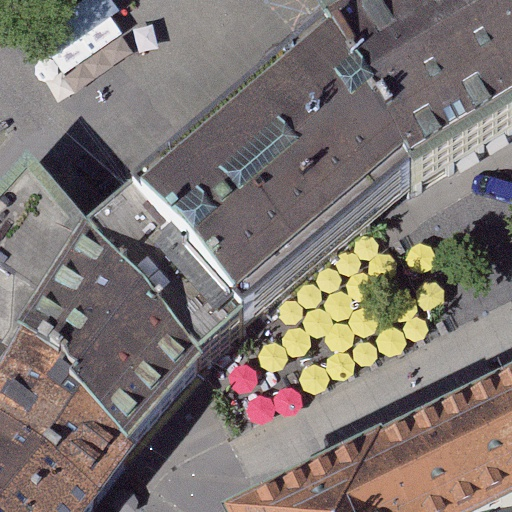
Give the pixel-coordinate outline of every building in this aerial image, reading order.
[(403,211),(511,146),(511,0),(376,0),(297,48),(403,211)] [(365,237),(403,211),(297,48),(276,67),(111,216),(205,346),(215,360),(365,237)] [(0,203),(0,360),(30,316),(70,258),(88,240),(22,178),(1,203),(0,203)] [(205,346),(111,216),(88,240),(70,258),(176,380),(205,346)] [(176,380),(70,258),(30,316),(0,360),(0,370),(111,479),(139,437),(176,380)] [(83,511),(111,479),(0,370),(0,468),(46,511),(83,511)] [(511,511),(511,385),(363,461),(386,511),(511,511)] [(386,511),(363,461),(266,511),(386,511)] [(0,511),(46,511),(0,468),(0,511)]
